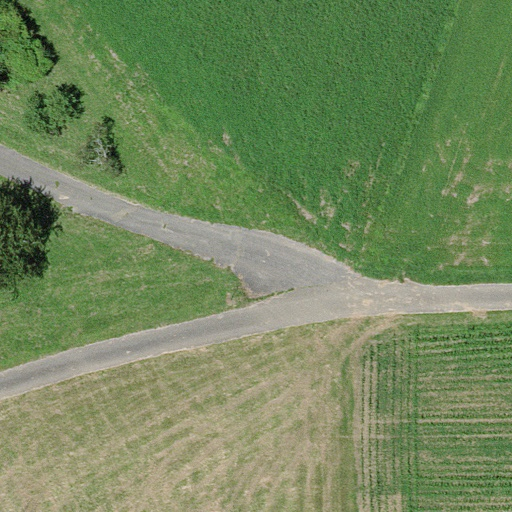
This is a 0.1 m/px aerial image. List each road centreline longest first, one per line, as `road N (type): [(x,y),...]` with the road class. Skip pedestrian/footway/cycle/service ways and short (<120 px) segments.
road 1 (unclassified): [(344,309),(242,259),(0,167)]
road 2 (unclassified): [(0,398),(344,309)]
road 3 (unclassified): [(344,309),(511,302)]
